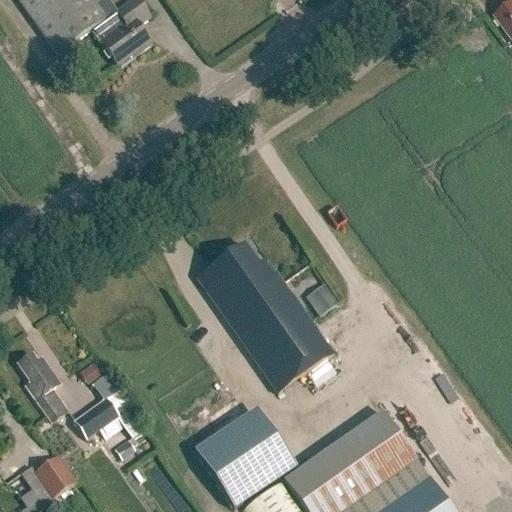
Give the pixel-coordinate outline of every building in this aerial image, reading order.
[(15,0),(57,58),(106,23),(89,0),(15,0)] [(100,47),(117,70),(135,57),(136,59),(151,49),(138,30),(150,22),(135,2),(115,16),(125,30),(100,47)] [(511,8),(495,21),(511,44),(511,8)] [(333,360),(276,277),(272,279),(262,265),(258,269),(244,249),(196,282),(278,399),(333,360)] [(335,308),(326,294),(310,305),(320,319),(335,308)] [(60,389),(41,362),(36,365),(32,359),(17,369),(30,387),(25,390),(51,427),(67,416),(52,395),(60,389)] [(85,388),(98,378),(88,367),(76,377),(85,388)] [(74,426),(86,444),(98,436),(104,445),(125,432),(132,444),(146,435),(109,378),(92,389),(104,406),(74,426)] [(283,485),(301,511),(448,511),(429,484),(428,484),(415,466),(416,466),(381,417),(283,485)] [(236,511),(296,472),(266,427),(254,435),(245,421),(194,456),(231,511),(236,511)] [(113,453),(121,463),(134,452),(127,442),(113,453)] [(58,461),(32,479),(51,506),(76,488),(58,461)] [(299,511),(283,487),(246,511),(299,511)]
